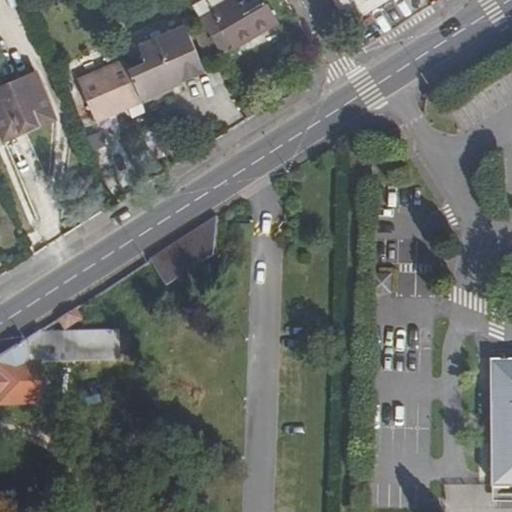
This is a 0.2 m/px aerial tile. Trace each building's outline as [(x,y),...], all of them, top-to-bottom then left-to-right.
[(223,0),(202,0),(192,7),(220,54),(234,46),(235,48),(276,24),(262,0),(232,0),(226,4),(223,0)] [(332,0),(347,24),(389,0),(332,0)] [(146,64),(129,72),(141,100),(204,72),(185,28),(140,48),(146,64)] [(99,118),(141,100),(129,72),(127,68),(86,87),(99,118)] [(36,75),(0,88),(0,130),(4,139),(53,119),(36,75)] [(217,220),(152,261),(168,287),(215,256),(217,220)] [(371,293),(392,294),(392,275),(373,275),(372,274),(371,293)] [(76,310),(59,321),(66,332),(84,321),(76,310)] [(38,334),(0,358),(0,405),(42,405),(42,364),(77,364),(77,333),(38,334)] [(511,356),(494,356),(494,479),(511,479),(511,356)]
